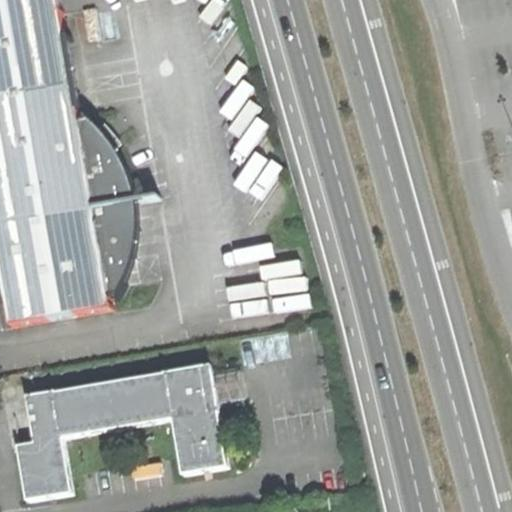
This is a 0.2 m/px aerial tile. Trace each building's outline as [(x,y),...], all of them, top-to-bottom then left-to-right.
[(0,0),(0,227),(96,211),(82,125),(60,0),(0,0)] [(96,211),(97,215),(139,207),(135,188),(130,173),(125,163),(118,152),(110,156),(96,138),(102,132),(95,125),(86,119),(86,124),(82,125),(96,211)] [(112,143),(102,132),(96,138),(110,156),(118,152),(112,143)] [(141,222),(139,207),(97,215),(112,301),(117,301),(118,305),(124,296),(131,283),(136,268),(139,253),(141,238),(141,222)] [(97,215),(96,211),(0,227),(0,249),(5,279),(14,330),(114,313),(112,301),(97,215)] [(239,363),(215,367),(223,415),(247,411),(239,363)] [(30,503),(72,497),(64,441),(173,422),(183,478),(230,470),(220,416),(223,415),(215,367),(31,399),(35,422),(39,445),(21,448),(30,503)]
